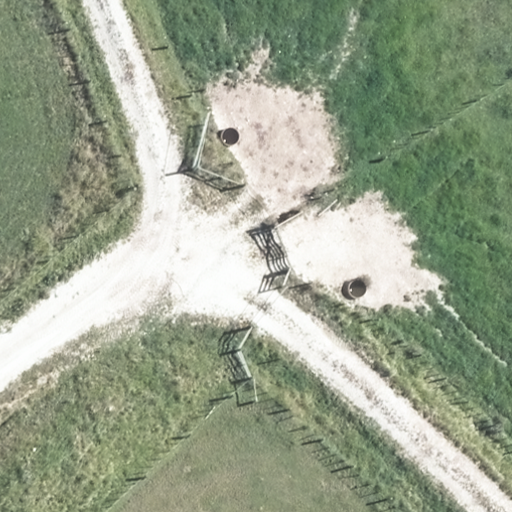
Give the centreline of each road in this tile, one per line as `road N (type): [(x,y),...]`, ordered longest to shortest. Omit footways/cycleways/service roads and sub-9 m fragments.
road 1 (track): [(0,463),(97,347),(184,323),(274,351),(454,511)]
road 2 (track): [(74,0),(154,199),(184,323)]
